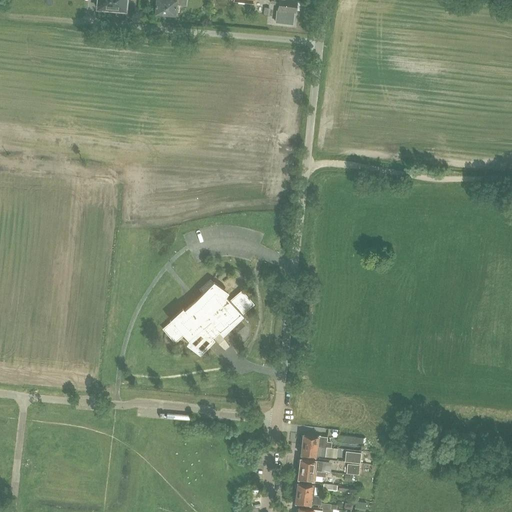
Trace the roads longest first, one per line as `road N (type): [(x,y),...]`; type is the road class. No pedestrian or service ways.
road 1 (unclassified): [(277,414),(316,42)]
road 2 (residential): [(316,42),(0,13)]
road 3 (residential): [(276,421),(24,397)]
road 4 (unclassified): [(277,414),(381,427),(408,473),(444,490),(453,511)]
road 5 (track): [(511,182),(306,162)]
